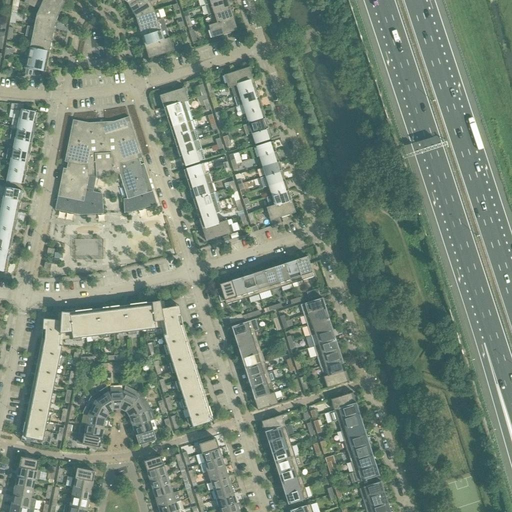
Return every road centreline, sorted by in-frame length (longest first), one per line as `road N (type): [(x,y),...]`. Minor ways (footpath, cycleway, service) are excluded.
road 1 (motorway): [(382,0),(494,338)]
road 2 (motorway): [(511,287),(415,0)]
road 3 (residential): [(321,227),(412,511)]
road 4 (residential): [(190,271),(268,511)]
road 5 (residential): [(24,297),(64,95)]
road 6 (residential): [(132,87),(190,271)]
road 7 (residential): [(264,45),(321,227)]
road 8 (residential): [(64,95),(82,17),(95,13),(111,18),(132,87)]
road 9 (residential): [(190,271),(90,294),(24,297)]
road 10 (residential): [(132,87),(264,45)]
road 11 (residential): [(321,227),(190,271)]
road 12 (residential): [(0,420),(24,297)]
